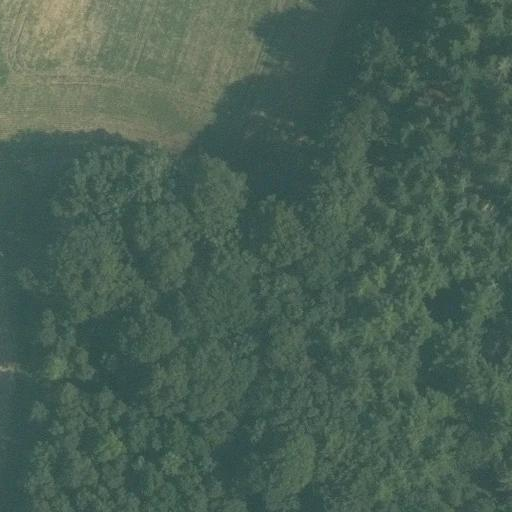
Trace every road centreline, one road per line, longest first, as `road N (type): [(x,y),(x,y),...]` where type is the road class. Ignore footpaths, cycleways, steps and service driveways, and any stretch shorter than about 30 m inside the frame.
road 1 (track): [(407,0),(240,511)]
road 2 (track): [(511,284),(375,239),(329,234)]
